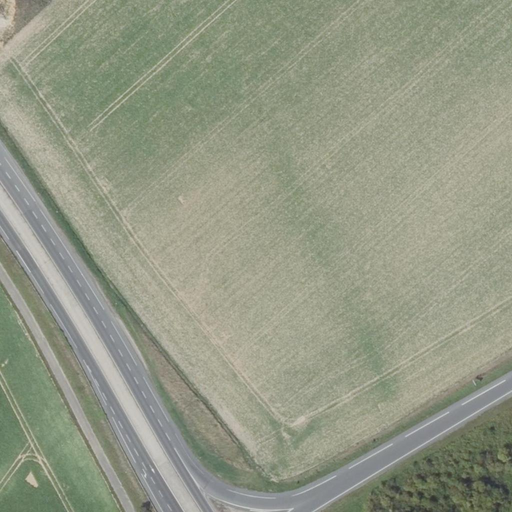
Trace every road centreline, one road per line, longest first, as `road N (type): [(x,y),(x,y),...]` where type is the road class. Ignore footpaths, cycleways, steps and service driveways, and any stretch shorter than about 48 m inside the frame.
road 1 (primary): [(166,434),(0,167)]
road 2 (unclassified): [(0,273),(122,511)]
road 3 (primary): [(0,215),(123,418)]
road 4 (trunk): [(511,384),(326,493)]
road 5 (trunk): [(326,493),(275,504),(240,500),(212,489),(166,434)]
